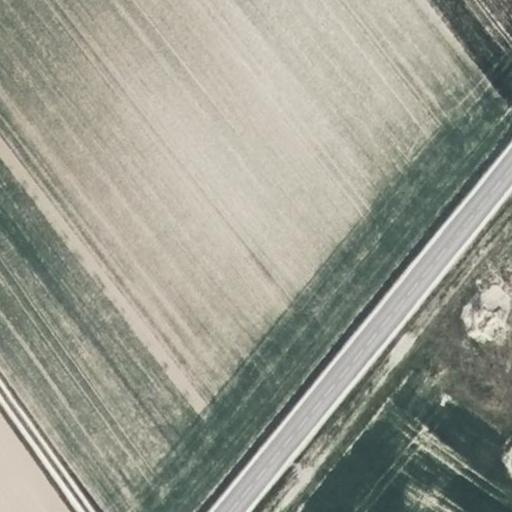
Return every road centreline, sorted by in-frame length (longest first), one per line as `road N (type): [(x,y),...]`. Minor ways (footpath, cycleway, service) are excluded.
road 1 (tertiary): [(229,511),(511,172)]
road 2 (track): [(103,511),(0,370)]
